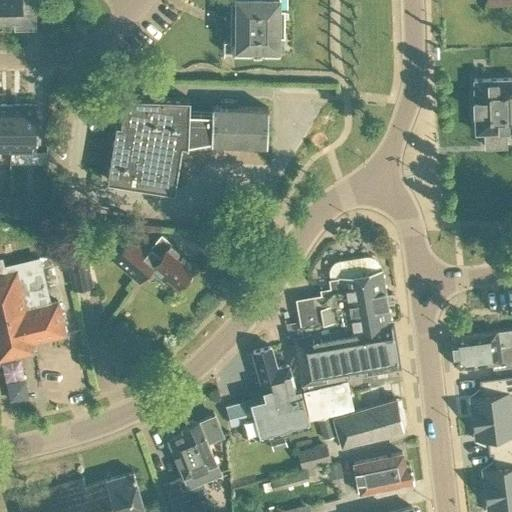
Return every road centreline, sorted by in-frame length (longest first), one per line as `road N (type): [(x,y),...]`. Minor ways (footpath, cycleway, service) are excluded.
road 1 (tertiary): [(0,450),(102,422),(171,386),(230,334),(312,218),(346,192),(383,179)]
road 2 (tertiary): [(446,511),(420,281)]
road 3 (tertiary): [(383,179),(411,78),(409,0)]
road 4 (residential): [(0,60),(99,41),(140,0)]
